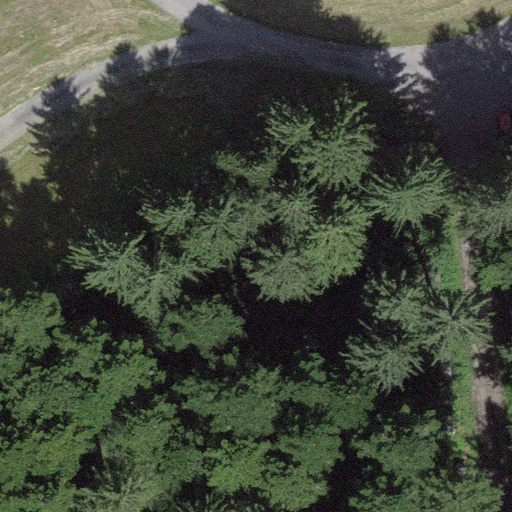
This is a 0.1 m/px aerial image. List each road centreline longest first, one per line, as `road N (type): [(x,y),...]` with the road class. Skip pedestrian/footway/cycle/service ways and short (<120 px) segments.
road 1 (track): [(480,511),(465,129),(454,56)]
road 2 (track): [(261,43),(161,54),(108,73),(0,135)]
